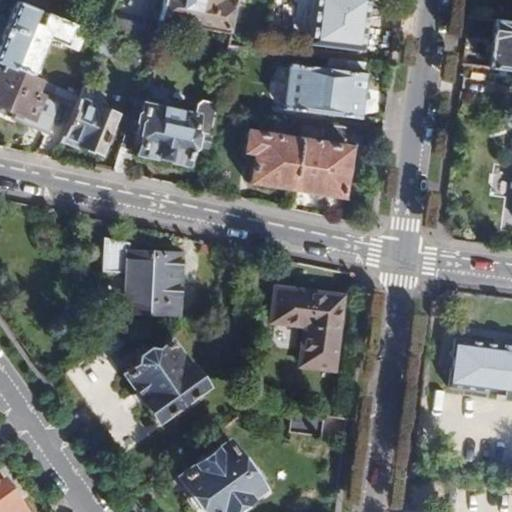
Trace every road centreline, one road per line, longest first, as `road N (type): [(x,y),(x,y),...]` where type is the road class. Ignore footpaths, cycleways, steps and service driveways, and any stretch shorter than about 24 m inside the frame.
road 1 (residential): [(0,176),(398,263)]
road 2 (residential): [(398,263),(433,0)]
road 3 (residential): [(372,511),(398,263)]
road 4 (residential): [(0,380),(91,511)]
